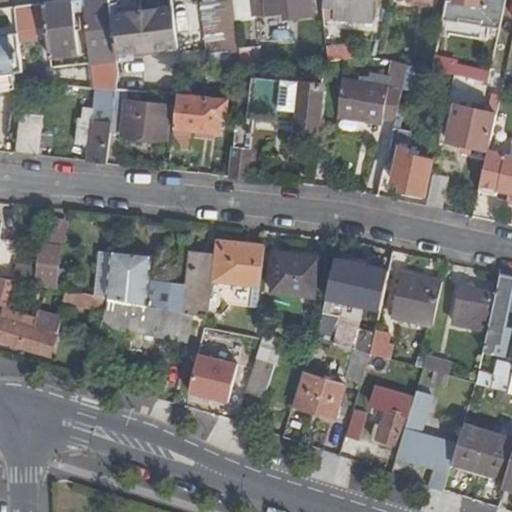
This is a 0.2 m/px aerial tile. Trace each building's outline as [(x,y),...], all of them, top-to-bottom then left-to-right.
[(77,14),(87,12),(86,0),(75,2),(77,14)] [(110,33),(114,32),(111,0),(86,0),(87,12),(93,66),(112,64),(110,33)] [(163,52),(156,0),(111,0),(114,32),(115,41),(118,41),(119,58),(163,52)] [(181,50),(174,0),(156,0),(163,52),(181,50)] [(238,66),(243,66),(241,50),(235,0),(204,0),(212,68),(238,66)] [(312,0),(236,0),(239,22),(252,21),(252,17),(268,16),(269,17),(286,15),(286,22),(298,20),(298,19),(315,17),(312,0)] [(373,24),(374,0),(325,0),(325,9),(337,10),(336,27),(344,28),(345,22),(373,24)] [(481,0),(455,0),(455,10),(460,11),(461,6),(481,8),(481,0)] [(75,2),(45,5),(51,59),(80,56),(77,14),(75,2)] [(0,89),(16,87),(11,36),(0,37),(0,89)] [(328,50),(329,62),(346,62),(360,61),(358,48),(328,50)] [(243,66),(254,66),(253,49),(241,50),(243,66)] [(145,83),(156,82),(155,71),(176,69),(175,55),(144,57),(145,83)] [(300,131),(339,135),(340,117),(344,81),(346,62),(329,62),(326,88),(255,79),(251,120),(240,119),(234,179),(250,181),(256,121),(300,126),(300,131)] [(433,73),(455,77),(457,68),(435,63),(433,73)] [(397,122),(409,67),(395,64),(391,80),(373,76),(372,81),(366,81),(366,85),(344,81),(340,117),(384,125),(385,120),(397,122)] [(115,103),(112,136),(169,142),(172,109),(128,104),(128,93),(116,92),(116,94),(115,103)] [(179,97),(176,130),(205,133),(221,134),(223,120),(229,120),(230,102),(209,100),(179,97)] [(90,165),(109,166),(112,136),(115,103),(95,101),(94,109),(85,108),(83,123),(94,124),(92,147),(90,165)] [(462,105),(458,104),(449,143),(461,146),(460,153),(471,155),(472,149),(488,152),(496,116),(462,108),(462,105)] [(18,156),(41,159),(45,118),(21,116),(18,156)] [(78,146),(92,147),(94,124),(83,123),(80,122),(78,146)] [(394,138),(388,164),(398,166),(394,184),(404,186),(413,188),(412,195),(425,198),(433,164),(420,161),(421,154),(409,151),(411,142),(394,138)] [(490,153),(482,189),(511,195),(510,201),(511,201),(511,156),(511,158),(490,153)] [(428,209),(443,212),(450,180),(436,177),(428,209)] [(413,188),(404,186),(403,193),(412,195),(413,188)] [(48,242),(66,243),(67,225),(50,224),(48,242)] [(218,283),(262,288),(267,249),(220,243),(218,259),(190,257),(187,291),(184,316),(194,318),(197,318),(210,320),(210,319),(208,318),(218,283)] [(45,289),(62,292),(64,275),(59,274),(62,249),(41,247),(36,287),(39,288),(45,289)] [(295,250),(294,256),(322,258),(322,253),(295,250)] [(101,254),(99,269),(114,270),(116,256),(101,254)] [(317,299),(322,258),(294,256),(280,254),(275,294),(317,299)] [(110,302),(184,316),(187,291),(158,287),(157,293),(148,291),(149,275),(151,260),(116,256),(114,270),(99,269),(96,299),(110,302)] [(157,293),(158,287),(160,276),(149,275),(148,291),(157,293)] [(393,319),(434,328),(445,285),(403,275),(393,319)] [(499,358),(511,305),(511,279),(503,277),(498,297),(489,334),(482,365),(492,367),(494,357),(499,358)] [(0,307),(8,310),(10,305),(17,307),(21,294),(24,285),(18,284),(0,279),(0,307)] [(24,285),(21,294),(36,299),(38,293),(39,288),(36,287),(24,285)] [(455,326),(489,334),(498,297),(463,290),(455,326)] [(65,306),(106,314),(110,302),(96,299),(67,293),(65,306)] [(319,342),(333,346),(337,347),(337,346),(355,351),(364,314),(361,312),(363,306),(354,304),(352,311),(342,308),(345,298),(329,294),(319,342)] [(364,303),(345,298),(342,308),(352,311),(354,304),(363,306),(364,303)] [(111,330),(189,344),(194,318),(184,316),(110,302),(106,314),(97,343),(106,346),(111,330)] [(257,330),(267,332),(269,311),(260,310),(257,330)] [(3,315),(0,323),(0,342),(52,359),(63,321),(40,314),(38,322),(4,311),(3,316),(3,315)] [(285,335),(268,332),(259,362),(276,367),(285,335)] [(371,356),(392,362),(396,346),(375,342),(371,356)] [(331,355),(353,361),(356,352),(337,347),(333,346),(331,355)] [(348,382),(363,386),(367,372),(371,356),(356,352),(353,361),(348,382)] [(239,406),(248,365),(203,355),(194,396),(239,406)] [(388,378),(392,362),(371,356),(367,372),(388,378)] [(427,360),(425,371),(439,375),(449,378),(452,367),(427,360)] [(276,367),(259,362),(249,394),(266,400),(276,367)] [(320,412),(319,417),(336,421),(346,388),(323,381),(327,370),(308,364),(294,409),(314,415),(316,411),(320,412)] [(511,367),(501,365),(495,391),(499,392),(511,395),(511,367)] [(447,388),(449,378),(439,375),(436,385),(447,388)] [(407,417),(410,418),(416,400),(379,388),(373,406),(389,412),(384,428),(378,426),(374,440),(398,447),(407,417)] [(511,400),(511,395),(499,392),(496,401),(511,405),(511,400)] [(430,489),(445,494),(454,465),(459,448),(421,436),(432,398),(418,394),(416,400),(410,418),(403,442),(405,443),(401,459),(436,470),(430,489)] [(348,439),(361,443),(369,418),(356,413),(348,439)] [(505,482),(511,460),(511,442),(465,428),(459,448),(454,465),(505,482)]
